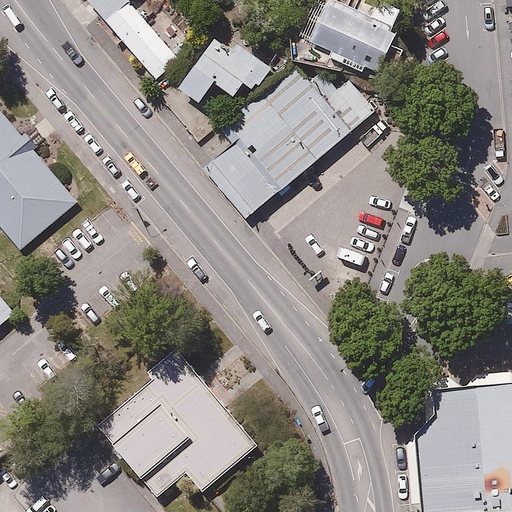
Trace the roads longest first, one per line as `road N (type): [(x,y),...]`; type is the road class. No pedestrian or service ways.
road 1 (primary): [(334,399),(20,0)]
road 2 (residential): [(463,0),(471,104),(463,170),(390,345),(334,399)]
